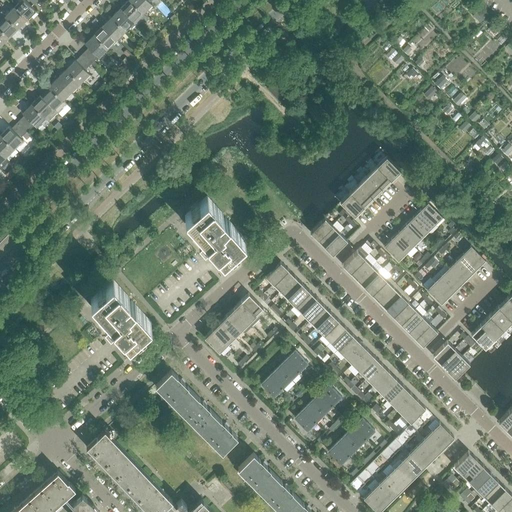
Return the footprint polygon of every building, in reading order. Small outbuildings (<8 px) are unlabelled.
[(36,10),(25,0),(20,0),(14,7),(26,19),(36,10)] [(143,12),(130,0),(127,0),(120,7),(134,21),(143,12)] [(150,1),(148,0),(130,0),(143,12),(152,3),(150,1)] [(26,19),(14,7),(5,15),(18,28),(26,19)] [(134,21),(120,7),(112,16),(125,30),(134,21)] [(478,9),(473,15),(480,21),(485,16),(478,9)] [(18,28),(5,15),(0,20),(0,27),(9,36),(18,28)] [(125,30),(112,16),(103,25),(117,39),(125,30)] [(493,23),(488,28),(494,34),(499,29),(493,23)] [(117,39),(103,25),(94,34),(108,47),(117,39)] [(9,36),(0,27),(0,45),(9,36)] [(108,47),(94,34),(85,43),(89,47),(98,56),(99,57),(108,47)] [(408,45),(403,49),(407,53),(411,48),(408,45)] [(397,54),(392,46),(385,51),(390,59),(397,54)] [(98,56),(89,47),(85,51),(94,60),(98,56)] [(94,60),(85,51),(81,55),(90,64),(94,60)] [(398,53),(393,59),(397,63),(402,57),(398,53)] [(90,64),(81,55),(76,60),(85,69),(90,64)] [(419,57),(415,62),(419,66),(424,61),(419,57)] [(85,69),(76,60),(76,59),(67,68),(80,82),(89,73),(85,69)] [(413,66),(406,72),(411,78),(418,72),(413,66)] [(80,82),(67,68),(58,77),(72,91),(80,82)] [(443,75),(435,83),(440,88),(447,79),(443,75)] [(72,91),(58,77),(49,86),(63,99),(72,91)] [(291,98),(274,80),(267,87),(283,105),(291,98)] [(63,99),(49,86),(40,94),(54,108),(63,99)] [(432,86),(424,93),(429,98),(436,90),(432,86)] [(461,92),(453,99),(458,104),(466,96),(461,92)] [(54,108),(40,94),(32,103),(45,117),(54,108)] [(45,117),(32,103),(22,112),(24,115),(34,124),(36,126),(45,117)] [(449,103),(442,110),(447,113),(453,107),(449,103)] [(299,107),(291,114),(300,122),(303,119),(307,115),(299,107)] [(475,111),(469,116),(474,121),(480,116),(475,111)] [(34,124),(24,115),(20,119),(29,128),(34,124)] [(29,128),(20,119),(16,123),(25,132),(29,128)] [(466,120),(457,126),(465,138),(474,131),(466,120)] [(58,121),(53,126),(58,130),(62,125),(58,121)] [(25,132),(16,123),(12,127),(21,137),(25,132)] [(23,139),(21,137),(12,127),(9,125),(0,134),(14,148),(23,139)] [(14,148),(0,134),(0,151),(5,157),(14,148)] [(482,137),(476,143),(480,147),(487,141),(482,137)] [(511,146),(508,142),(501,149),(507,155),(511,149),(511,146)] [(498,153),(492,159),(496,163),(503,157),(498,153)] [(400,170),(386,155),(377,165),(391,179),(400,170)] [(391,179),(377,165),(368,174),(382,188),(391,179)] [(382,188),(368,174),(358,183),(373,197),(382,188)] [(373,197),(358,183),(349,192),(364,206),(373,197)] [(364,206),(349,192),(340,201),(354,216),(364,206)] [(245,238),(228,220),(225,216),(221,219),(219,217),(223,214),(207,195),(185,215),(189,219),(201,233),(198,236),(192,240),(198,247),(207,239),(223,257),(245,238)] [(443,216),(428,201),(420,209),(435,224),(443,216)] [(435,224),(420,209),(413,216),(428,231),(435,224)] [(317,239),(332,224),(325,216),(310,231),(317,239)] [(428,231),(413,216),(406,223),(420,238),(428,231)] [(420,238),(406,223),(398,230),(413,245),(420,238)] [(325,246),(340,231),(332,224),(317,239),(325,246)] [(413,245),(398,230),(391,238),(406,252),(413,245)] [(332,254),(347,239),(340,231),(325,246),(332,254)] [(406,252),(391,238),(384,245),(398,260),(406,252)] [(485,259),(471,244),(463,252),(478,267),(485,259)] [(350,271),(365,257),(357,249),(342,264),(350,271)] [(478,267),(463,252),(456,259),(471,274),(478,267)] [(357,279),(372,264),(365,257),(350,271),(357,279)] [(471,274),(456,259),(449,266),(463,281),(471,274)] [(273,283),(288,268),(280,261),(265,275),(273,283)] [(364,286),(379,271),(372,264),(357,279),(364,286)] [(463,281),(449,266),(441,274),(456,288),(463,281)] [(280,290),(295,275),(288,268),(273,283),(280,290)] [(371,293),(386,278),(379,271),(364,286),(371,293)] [(456,288),(441,274),(434,281),(449,296),(456,288)] [(288,298),(302,283),(295,275),(280,290),(288,298)] [(379,300),(396,283),(389,276),(386,278),(371,293),(379,300)] [(151,321),(134,303),(113,279),(91,298),(107,316),(98,324),(104,330),(113,323),(129,341),(151,321)] [(449,296),(434,281),(426,288),(441,303),(449,296)] [(295,305),(310,290),(302,283),(288,298),(295,305)] [(386,308),(403,290),(396,283),(379,300),(386,308)] [(302,312),(317,297),(310,290),(295,305),(302,312)] [(393,315),(408,300),(411,298),(403,290),(386,308),(393,315)] [(263,307),(249,292),(241,300),(256,315),(263,307)] [(511,301),(507,296),(498,305),(511,319),(511,301)] [(309,319),(324,305),(317,297),(302,312),(309,319)] [(256,315),(241,300),(234,307),(252,325),(259,318),(256,315)] [(400,322),(415,307),(408,300),(393,315),(400,322)] [(316,327),(331,312),(324,305),(309,319),(316,327)] [(511,320),(511,319),(498,305),(489,314),(503,329),(511,320)] [(252,325),(234,307),(226,314),(241,329),(245,332),(252,325)] [(408,329),(422,315),(415,307),(400,322),(408,329)] [(324,334),(338,319),(331,312),(316,327),(324,334)] [(241,329),(226,314),(219,321),(234,336),(241,329)] [(503,329),(489,314),(480,323),(494,338),(503,329)] [(415,337),(430,322),(422,315),(408,329),(415,337)] [(331,341),(346,326),(338,319),(324,334),(331,341)] [(234,336),(219,321),(212,328),(227,343),(234,336)] [(422,344),(437,330),(430,322),(415,337),(422,344)] [(494,338),(480,323),(471,333),(485,347),(494,338)] [(338,348),(353,334),(346,326),(331,341),(338,348)] [(227,343),(212,328),(204,336),(219,351),(227,343)] [(345,356),(360,341),(353,334),(338,348),(345,356)] [(440,362),(455,347),(447,340),(432,354),(440,362)] [(353,363),(367,348),(360,341),(345,356),(353,363)] [(447,369),(462,355),(455,347),(440,362),(447,369)] [(360,370),(375,356),(367,348),(353,363),(360,370)] [(308,362),(299,353),(295,349),(286,357),(300,371),(300,370),(308,362)] [(455,377),(470,362),(462,355),(447,369),(455,377)] [(367,378),(382,363),(375,356),(360,370),(367,378)] [(300,371),(286,357),(278,366),(291,379),(298,371),(299,372),(300,371)] [(374,385),(389,370),(382,363),(367,378),(374,385)] [(291,379),(278,366),(270,374),(283,387),(284,387),(283,386),(291,379)] [(312,366),(308,370),(313,376),(318,372),(312,366)] [(193,392),(171,369),(156,384),(177,406),(193,392)] [(381,392),(396,377),(389,370),(374,385),(381,392)] [(283,387),(270,374),(261,383),(274,395),(282,388),(283,387)] [(389,399),(403,385),(396,377),(381,392),(389,399)] [(341,395),(328,382),(320,391),(333,404),(333,403),(341,395)] [(396,407),(411,392),(403,385),(389,399),(396,407)] [(333,404),(320,391),(311,399),(324,412),(332,405),(333,404)] [(215,414),(206,405),(193,392),(177,406),(200,429),(215,414)] [(403,414),(418,399),(411,392),(396,407),(403,414)] [(324,412),(311,399),(303,408),(316,421),(317,420),(324,412)] [(411,421),(426,407),(418,399),(403,414),(411,421)] [(506,428),(511,421),(511,406),(498,420),(506,428)] [(364,497),(372,489),(379,481),(387,474),(394,466),(402,459),(409,451),(416,444),(424,436),(431,428),(439,420),(426,407),(411,421),(350,482),(357,490),(364,497)] [(316,421),(303,408),(294,416),(307,429),(315,421),(316,422),(316,421)] [(237,436),(228,427),(215,414),(200,429),(222,451),(237,436)] [(375,429),(362,416),(353,425),(367,438),(367,437),(375,429)] [(454,435),(448,429),(439,420),(431,428),(446,443),(454,435)] [(367,438),(353,425),(345,433),(357,446),(365,438),(366,439),(367,438)] [(172,499),(105,428),(86,446),(87,446),(150,511),(157,511),(159,510),(160,511),(177,511),(179,511),(182,508),(187,504),(181,498),(177,502),(174,505),(170,501),(172,499)] [(446,443),(431,428),(424,436),(438,451),(446,443)] [(357,446),(345,433),(337,441),(350,455),(351,454),(350,453),(357,446)] [(438,451),(424,436),(416,444),(431,458),(438,451)] [(350,455),(337,441),(328,450),(341,463),(349,455),(349,456),(350,455)] [(431,458),(416,444),(409,451),(423,466),(431,458)] [(461,472),(476,457),(468,450),(454,465),(461,472)] [(423,466),(409,451),(402,459),(416,473),(423,466)] [(275,474),(267,466),(253,452),(238,467),(260,489),(275,474)] [(468,479),(483,465),(476,457),(461,472),(468,479)] [(416,473),(402,459),(394,466),(408,481),(416,473)] [(476,487),(490,472),(483,465),(468,479),(476,487)] [(408,481),(394,466),(387,474),(401,488),(408,481)] [(46,511),(75,487),(70,481),(68,480),(57,469),(58,470),(9,511),(46,511)] [(480,496),(483,494),(498,479),(490,472),(476,487),(473,489),(480,496)] [(297,496),(289,488),(275,474),(260,489),(282,511),(297,496)] [(401,488),(387,474),(379,481),(393,495),(401,488)] [(490,501),(505,486),(498,479),(483,494),(490,501)] [(393,495),(379,481),(372,489),(386,503),(393,495)] [(497,508),(511,494),(505,486),(490,501),(497,508)] [(386,503),(372,489),(364,497),(378,511),(386,503)] [(100,511),(97,507),(94,503),(91,499),(86,496),(82,493),(72,501),(78,508),(76,510),(76,511),(100,511)] [(500,511),(507,511),(511,508),(511,493),(511,494),(497,508),(500,511)] [(312,511),(311,510),(297,496),(282,511),(312,511)] [(215,511),(203,499),(197,504),(198,504),(196,506),(196,507),(195,508),(191,505),(183,511),(215,511)] [(457,511),(448,503),(439,511),(457,511)]
